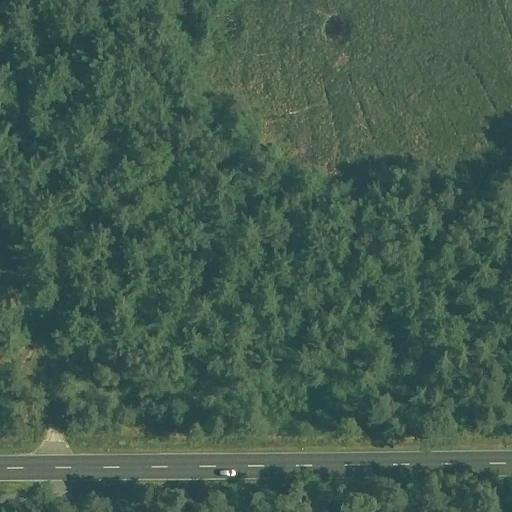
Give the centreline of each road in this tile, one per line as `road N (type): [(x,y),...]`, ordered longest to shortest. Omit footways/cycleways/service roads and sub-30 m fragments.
road 1 (tertiary): [(0,472),(511,467)]
road 2 (track): [(0,249),(55,365),(59,472)]
